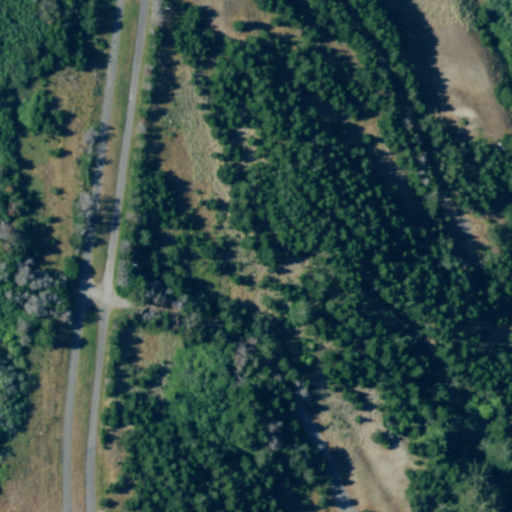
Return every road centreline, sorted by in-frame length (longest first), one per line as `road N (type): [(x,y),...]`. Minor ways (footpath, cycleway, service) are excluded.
road 1 (residential): [(149,0),(93,430),(93,511),(67,475),(69,428),(123,0)]
road 2 (residential): [(349,511),(300,405),(276,372),(228,332),(190,314),(0,287)]
road 3 (residential): [(470,247),(375,46),(340,0)]
